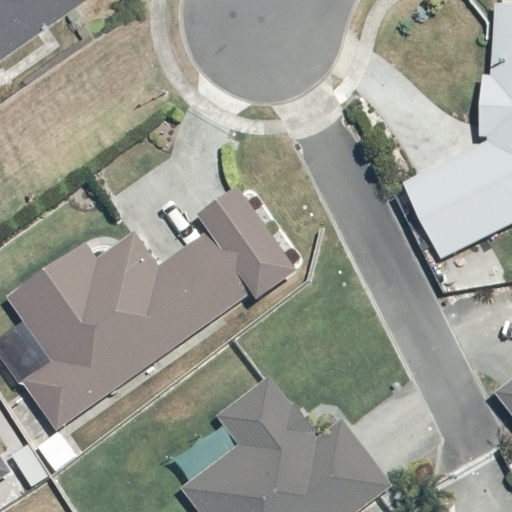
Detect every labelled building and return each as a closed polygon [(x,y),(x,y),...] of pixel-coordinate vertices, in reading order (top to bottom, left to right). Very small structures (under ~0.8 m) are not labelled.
[(0,0),(0,65),(92,2),(91,0),(0,0)] [(410,185),(450,258),(511,232),(511,8),(500,8),(495,146),(410,185)] [(305,272),(244,193),(206,218),(215,232),(166,268),(140,237),(103,263),(92,248),(14,299),(58,365),(29,385),(64,432),(305,272)] [(370,511),(401,489),(348,426),(322,444),(276,379),(227,420),(246,448),(188,489),(204,511),(370,511)] [(0,484),(14,476),(0,454),(0,484)]
